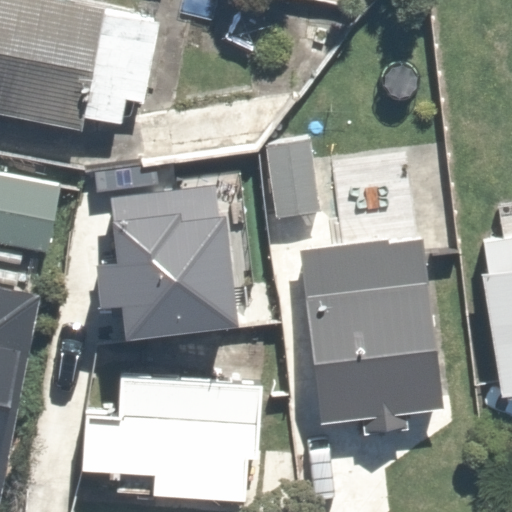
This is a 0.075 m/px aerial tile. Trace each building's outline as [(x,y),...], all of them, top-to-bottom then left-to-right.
[(151,10),(71,0),(0,0),(0,109),(69,118),(110,123),(113,94),(140,97),(151,10)] [(125,156),(249,140),(280,85),(119,106),(125,156)] [(300,212),(295,139),(255,142),(260,215),(300,212)] [(0,172),(0,246),(45,253),(55,180),(0,172)] [(141,188),(70,179),(60,261),(131,270),(141,188)] [(474,269),(457,272),(481,386),(511,379),(511,231),(468,241),(474,269)] [(297,417),(417,405),(404,234),(280,245),(297,417)] [(0,454),(11,344),(0,342),(0,454)] [(148,493),(239,497),(242,454),(252,454),(255,380),(113,373),(111,422),(83,420),(81,466),(149,469),(148,493)]
